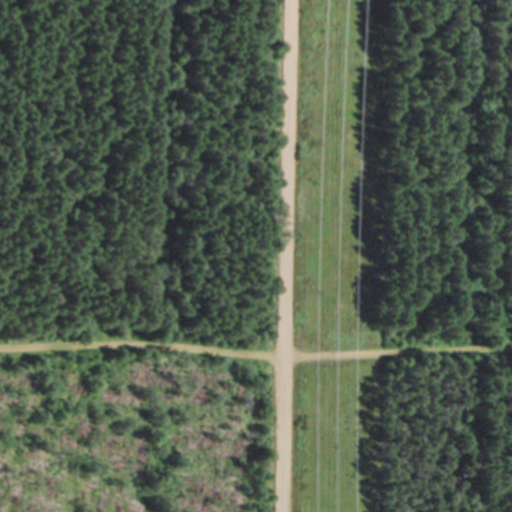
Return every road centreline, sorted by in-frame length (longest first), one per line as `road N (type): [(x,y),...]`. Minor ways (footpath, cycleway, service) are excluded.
road 1 (track): [(0,344),(159,342),(288,355),(511,346)]
road 2 (track): [(285,511),(294,0)]
